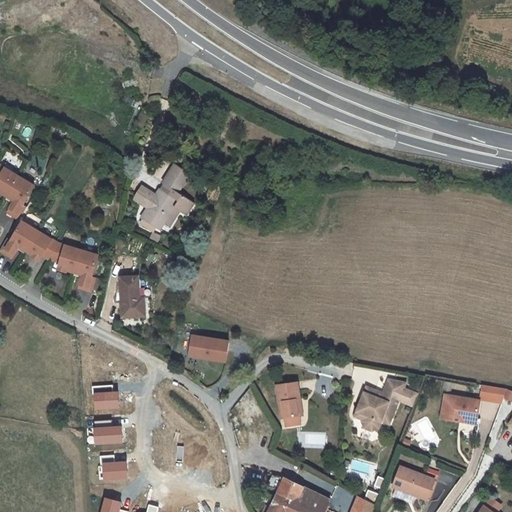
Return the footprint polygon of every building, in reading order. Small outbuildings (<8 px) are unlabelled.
[(165,185),(165,184),(178,192),(190,175),(176,166),(164,184),(165,185)] [(0,168),(0,195),(7,199),(19,179),(0,168)] [(38,190),(19,179),(7,199),(13,203),(12,205),(6,215),(16,220),(19,222),(19,221),(27,209),(26,209),(38,190)] [(178,192),(165,184),(165,185),(162,190),(160,189),(156,195),(148,208),(141,219),(143,220),(140,224),(152,231),(155,228),(160,231),(165,223),(170,226),(180,211),(187,216),(195,203),(178,192)] [(135,199),(148,208),(156,195),(142,187),(135,199)] [(7,241),(0,252),(0,253),(12,260),(17,251),(19,249),(25,253),(37,233),(22,223),(10,243),(7,241)] [(37,233),(25,253),(33,257),(39,260),(40,261),(43,257),(49,261),(59,245),(52,241),(41,235),(37,233)] [(59,245),(49,261),(60,264),(59,269),(67,271),(76,274),(82,253),(64,248),(59,245)] [(82,253),(76,274),(83,276),(82,279),(79,289),(91,293),(95,279),(92,278),(98,258),(82,253)] [(121,278),(123,317),(145,316),(144,298),(140,298),(139,277),(121,278)] [(227,342),(191,336),(187,356),(199,358),(200,356),(206,357),(205,359),(223,363),(227,342)] [(369,388),(356,418),(364,421),(363,423),(365,430),(373,433),(380,430),(383,423),(385,417),(392,420),(401,401),(414,407),(419,395),(405,390),(408,383),(391,380),(390,383),(385,395),(369,388)] [(299,417),(300,417),(298,399),(300,399),(298,383),(277,386),(281,420),(285,419),(299,417)] [(507,390),(483,386),(480,399),(502,403),(507,390)] [(460,416),(476,418),(477,417),(479,400),(445,395),(441,418),(459,421),(460,416)] [(459,421),(476,424),(476,418),(460,416),(459,421)] [(299,417),(285,419),(286,428),(300,426),(299,417)] [(434,479),(401,466),(393,486),(396,487),(415,495),(426,499),(434,479)] [(173,479),(174,482),(186,476),(185,473),(173,479)] [(280,490),(279,492),(307,505),(308,503),(313,506),(316,504),(326,508),(329,501),(285,478),(273,475),(267,487),(280,490)] [(206,511),(191,483),(186,476),(174,482),(169,485),(184,511),(206,511)] [(415,495),(396,487),(392,495),(412,502),(415,495)] [(323,511),(326,508),(316,504),(313,506),(308,503),(307,505),(279,492),(276,498),(271,508),(269,511),(264,509),(263,511),(323,511)] [(352,511),(372,511),(375,505),(359,497),(352,511)] [(496,511),(484,503),(477,511),(496,511)]
